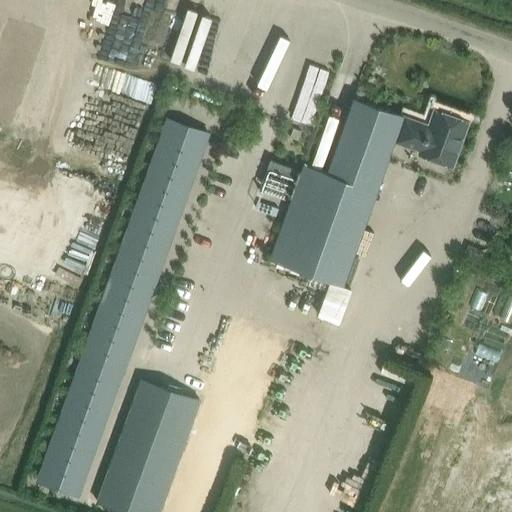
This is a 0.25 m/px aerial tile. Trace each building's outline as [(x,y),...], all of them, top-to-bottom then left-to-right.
[(201,70),(218,19),(206,15),(189,65),(201,70)] [(328,113),(344,58),(324,53),(308,108),(328,113)] [(304,163),(270,259),(343,285),(395,139),(421,148),(420,151),(453,163),(468,119),(435,108),(429,125),(403,115),(354,97),(342,129),(327,171),(304,163)] [(170,116),(89,344),(92,345),(100,347),(95,361),(119,369),(121,370),(207,129),(204,128),(181,120),(170,116)] [(394,245),(403,255),(425,234),(416,225),(394,245)] [(89,344),(40,482),(76,495),(121,370),(119,369),(95,361),(100,347),(92,345),(89,344)] [(143,377),(98,501),(128,511),(156,511),(199,398),(143,377)] [(390,408),(390,420),(405,419),(405,407),(390,408)]
